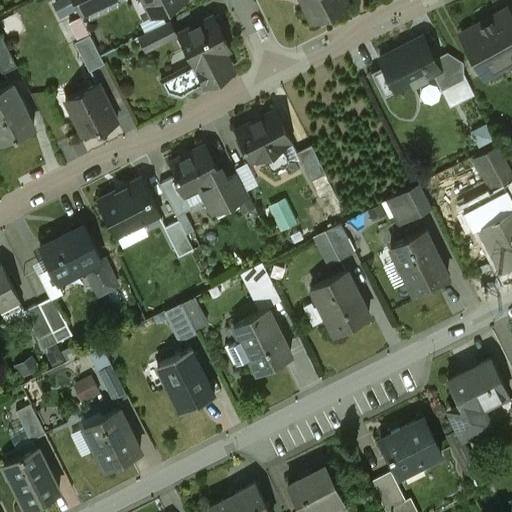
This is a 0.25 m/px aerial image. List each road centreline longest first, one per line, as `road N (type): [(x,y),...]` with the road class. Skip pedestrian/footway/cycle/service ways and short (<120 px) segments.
road 1 (residential): [(511,305),(103,511)]
road 2 (residential): [(0,215),(283,75)]
road 3 (residential): [(283,75),(425,0)]
